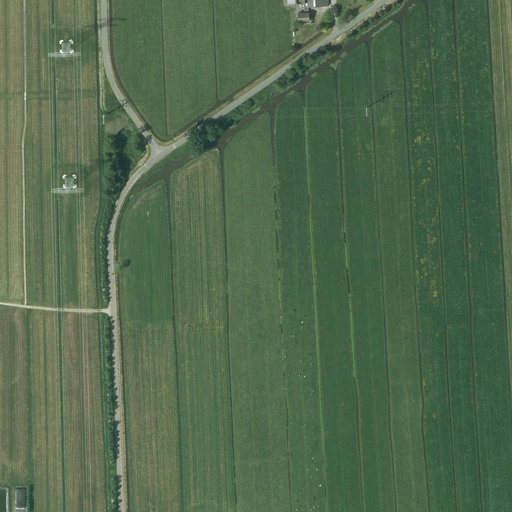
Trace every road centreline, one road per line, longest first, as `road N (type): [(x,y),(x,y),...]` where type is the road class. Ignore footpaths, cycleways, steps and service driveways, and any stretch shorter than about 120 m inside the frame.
road 1 (unclassified): [(122,511),(112,227),(122,194),(158,153)]
road 2 (unclassified): [(158,153),(386,0)]
road 3 (unclassified): [(158,153),(107,70),(103,0)]
